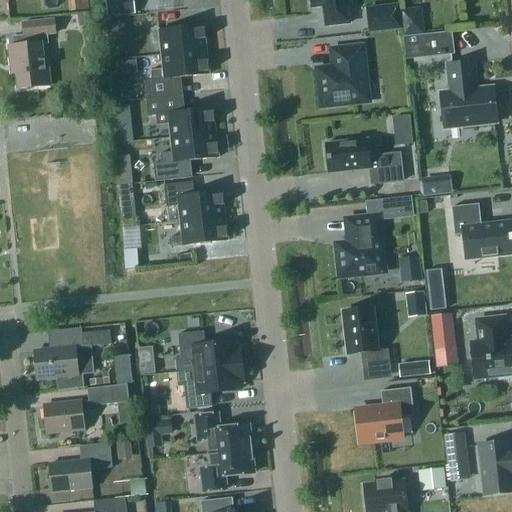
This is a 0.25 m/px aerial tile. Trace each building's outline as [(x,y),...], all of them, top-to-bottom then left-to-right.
[(70,0),(71,10),(89,9),(88,0),(70,0)] [(133,16),(132,0),(104,0),(106,18),(133,16)] [(325,26),(349,24),(346,4),(351,4),(350,0),(310,0),(311,8),(323,7),(325,26)] [(397,7),(366,10),(368,34),(399,31),(397,7)] [(88,12),(77,13),(78,27),(90,26),(88,12)] [(122,20),(105,22),(107,38),(124,36),(122,20)] [(423,21),(402,23),(403,38),(424,35),(423,21)] [(49,88),(47,61),(43,62),(41,45),(40,46),(40,38),(55,36),(54,22),(22,25),(23,39),(24,39),(25,47),(9,49),(10,68),(15,67),(18,91),(49,88)] [(161,56),(206,51),(203,26),(158,31),(161,56)] [(424,35),(403,38),(406,60),(453,55),(451,33),(424,35)] [(334,68),(318,70),(321,108),(368,103),(362,48),(332,50),(334,68)] [(206,51),(161,56),(162,70),(150,71),(151,81),(209,75),(206,51)] [(135,60),(120,62),(121,75),(136,73),(135,60)] [(440,94),(444,129),(496,123),(492,88),(473,90),(472,82),(475,82),(472,63),(446,66),(449,93),(440,94)] [(177,96),(145,99),(147,117),(155,116),(157,125),(169,124),(170,139),(215,134),(212,109),(179,113),(177,96)] [(128,106),(112,108),(113,120),(130,118),(128,106)] [(215,134),(170,139),(173,163),(218,158),(215,134)] [(368,157),(366,140),(325,144),(328,174),(369,170),(371,185),(402,182),(399,154),(368,157)] [(450,176),(421,180),(423,197),(452,194),(450,176)] [(130,177),(117,178),(118,186),(131,185),(130,177)] [(178,207),(180,223),(225,218),(222,192),(192,195),(191,183),(161,187),(164,209),(178,207)] [(131,185),(118,186),(120,203),(133,201),(131,185)] [(407,214),(405,198),(380,201),(382,217),(407,214)] [(511,235),(509,223),(481,226),(478,205),(451,208),(454,236),(462,235),(465,260),(511,254),(511,248),(511,242),(511,241),(511,237),(511,235)] [(347,233),(335,235),(339,278),(384,273),(378,217),(346,221),(347,233)] [(225,218),(180,223),(181,237),(169,238),(170,248),(227,241),(225,218)] [(139,227),(122,229),(122,239),(140,238),(139,227)] [(137,271),(136,253),(122,254),(123,272),(137,271)] [(418,258),(406,260),(409,283),(421,282),(418,258)] [(441,286),(427,288),(429,310),(444,308),(441,286)] [(423,293),(404,295),(406,309),(425,307),(423,293)] [(360,354),(362,370),(390,367),(388,350),(376,351),(371,309),(343,312),(348,355),(360,354)] [(470,344),(474,380),(497,377),(498,381),(511,379),(511,339),(506,340),(504,318),(476,321),(478,343),(470,344)] [(453,342),(451,328),(431,331),(433,344),(453,342)] [(57,392),(65,391),(83,389),(82,376),(90,375),(92,372),(91,360),(89,358),(88,347),(110,345),(109,331),(81,334),(83,347),(75,348),(34,352),(37,380),(56,378),(57,392)] [(194,371),(240,366),(239,349),(236,349),(235,343),(205,346),(203,332),(178,335),(180,360),(193,358),(194,371)] [(138,349),(141,376),(155,375),(152,348),(138,349)] [(428,361),(399,364),(401,377),(430,374),(428,361)] [(240,366),(194,371),(195,384),(183,386),(186,410),(212,407),(210,393),(240,390),(239,384),(242,384),(240,366)] [(129,373),(120,374),(121,385),(130,384),(129,373)] [(126,385),(117,386),(86,390),(88,402),(81,403),(81,402),(43,407),(46,434),(84,430),(82,413),(96,411),(96,407),(118,404),(119,417),(130,416),(126,385)] [(358,444),(402,439),(400,418),(413,417),(410,389),(380,392),(382,408),(355,411),(358,444)] [(155,400),(141,402),(143,418),(156,417),(155,400)] [(210,455),(250,450),(247,426),(219,430),(218,415),(194,417),(197,442),(208,441),(210,455)] [(169,437),(167,422),(143,425),(145,440),(169,437)] [(463,435),(443,437),(446,470),(466,469),(463,435)] [(511,447),(510,447),(510,440),(476,444),(482,497),(511,494),(511,447)] [(129,443),(116,444),(117,454),(130,452),(129,443)] [(89,471),(111,468),(109,444),(79,447),(80,462),(49,465),(51,493),(91,489),(89,471)] [(250,450),(210,455),(212,469),(200,470),(202,493),(226,490),(225,477),(253,474),(250,450)] [(443,490),(441,470),(430,471),(431,491),(443,490)] [(364,488),(366,511),(403,511),(407,511),(403,483),(390,484),(390,481),(377,483),(377,486),(364,488)] [(126,511),(125,498),(93,502),(93,511),(126,511)] [(257,511),(257,509),(236,511),(233,511),(232,498),(200,502),(201,511),(257,511)] [(170,511),(169,503),(154,504),(155,511),(170,511)]
